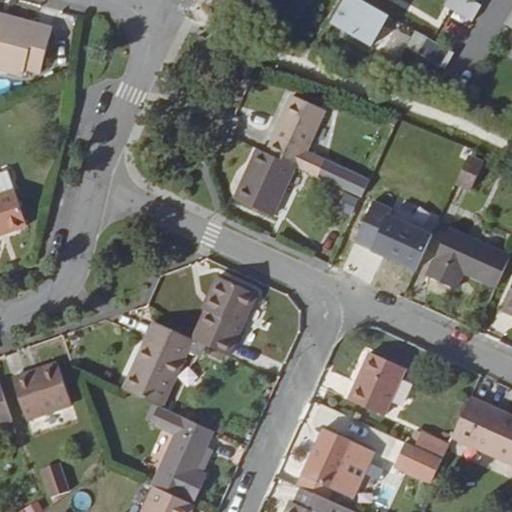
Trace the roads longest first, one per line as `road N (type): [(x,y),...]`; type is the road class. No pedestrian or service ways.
road 1 (residential): [(343,301),(94,187)]
road 2 (residential): [(343,301),(248,511)]
road 3 (residential): [(511,377),(343,301)]
road 4 (unclassified): [(162,19),(94,187)]
road 5 (unclassified): [(94,187),(72,278),(54,301),(0,319)]
